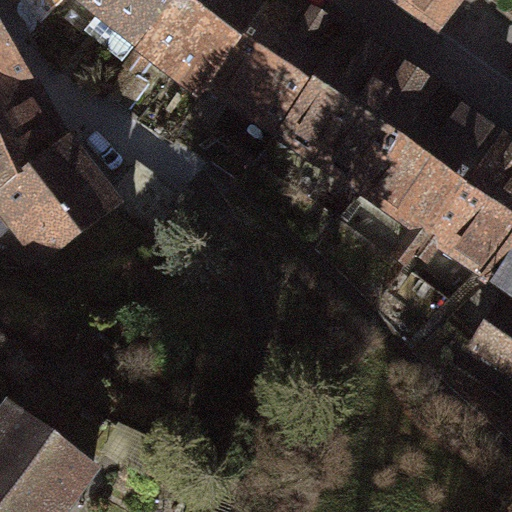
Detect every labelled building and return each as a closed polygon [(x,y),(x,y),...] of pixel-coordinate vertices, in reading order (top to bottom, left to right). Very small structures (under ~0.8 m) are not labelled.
[(16,0),(35,20),(53,0),(16,0)] [(168,0),(77,0),(92,11),(83,22),(99,36),(101,46),(110,54),(121,52),(130,41),(133,43),(168,0)] [(168,0),(133,43),(194,90),(257,0),(168,0)] [(337,35),(284,0),(259,0),(202,83),(272,131),(337,35)] [(400,0),(435,22),(457,0),(400,0)] [(272,131),(358,188),(430,89),(433,85),(342,27),(337,35),(272,131)] [(0,184),(61,141),(0,33),(0,184)] [(422,233),(490,133),(430,89),(358,188),(422,233)] [(472,268),(476,273),(511,219),(511,148),(490,133),(422,233),(472,268)] [(61,141),(0,184),(0,213),(36,259),(108,201),(61,141)] [(479,276),(511,297),(511,219),(476,273),(479,276)] [(511,316),(492,302),(467,341),(511,370),(511,316)] [(0,511),(51,511),(86,466),(4,404),(0,410),(0,511)]
